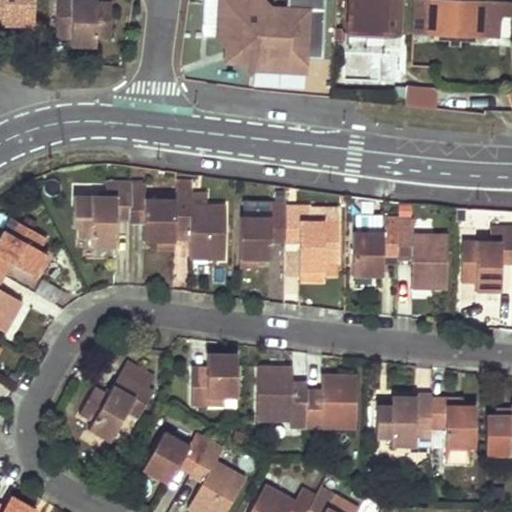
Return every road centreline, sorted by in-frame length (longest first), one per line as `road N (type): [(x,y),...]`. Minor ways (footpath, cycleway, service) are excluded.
road 1 (residential): [(113,511),(51,478),(28,436),(31,411),(77,333),(98,319),(133,311),(511,356)]
road 2 (tertiary): [(148,125),(511,162)]
road 3 (tertiary): [(0,142),(83,120),(148,125)]
road 4 (residential): [(148,125),(167,0)]
